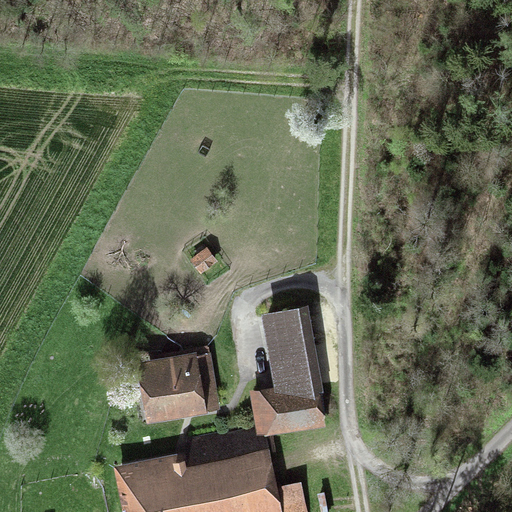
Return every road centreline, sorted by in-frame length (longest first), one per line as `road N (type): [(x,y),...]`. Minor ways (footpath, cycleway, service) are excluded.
road 1 (track): [(352,0),(339,283),(360,511)]
road 2 (track): [(339,283),(305,281),(252,294),(244,308),(247,376),(232,423)]
road 3 (track): [(349,445),(386,473),(420,483),(462,480)]
